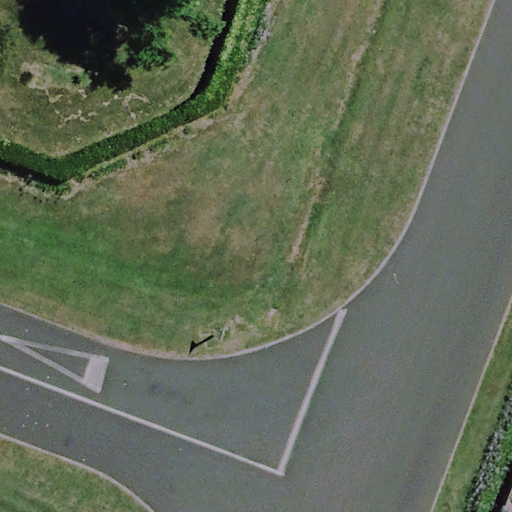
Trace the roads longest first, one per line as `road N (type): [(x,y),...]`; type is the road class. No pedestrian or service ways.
road 1 (residential): [(511,118),(364,506)]
road 2 (residential): [(364,506),(0,370)]
